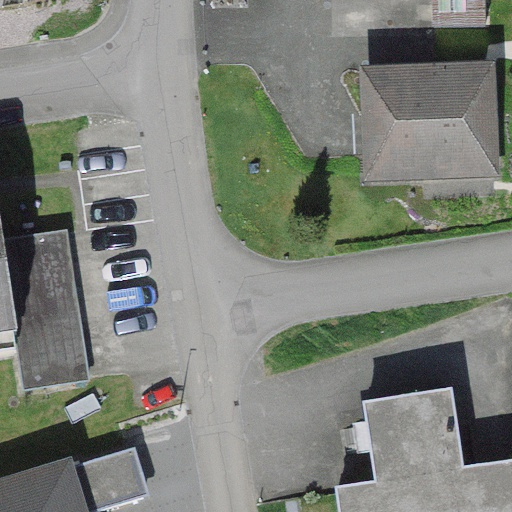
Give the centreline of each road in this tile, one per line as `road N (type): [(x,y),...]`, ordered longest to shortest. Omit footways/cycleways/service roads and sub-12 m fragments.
road 1 (residential): [(511,270),(201,300)]
road 2 (residential): [(166,68),(201,300)]
road 3 (residential): [(201,300),(233,511)]
road 4 (residential): [(0,95),(166,68)]
